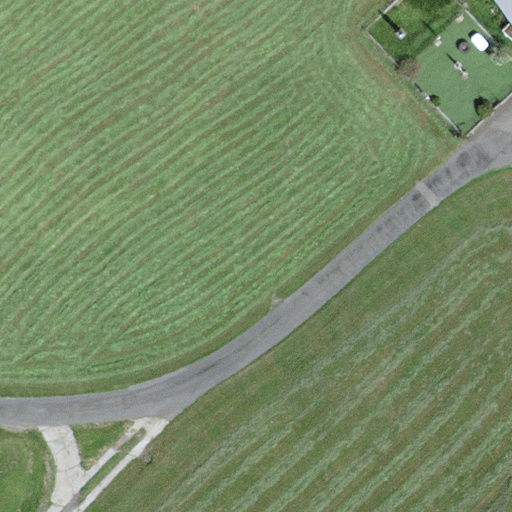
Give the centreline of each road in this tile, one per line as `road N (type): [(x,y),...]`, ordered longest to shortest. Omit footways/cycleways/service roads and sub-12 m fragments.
road 1 (unclassified): [(511,124),(315,295),(212,371),(171,392),(107,407),(0,410)]
road 2 (track): [(69,511),(148,429),(171,392)]
